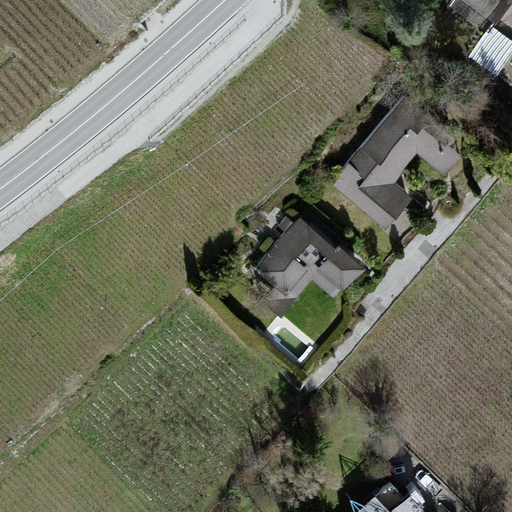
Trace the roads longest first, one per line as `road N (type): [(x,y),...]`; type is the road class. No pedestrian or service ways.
road 1 (unknown): [(313,383),(511,155)]
road 2 (tertiary): [(0,189),(224,0)]
